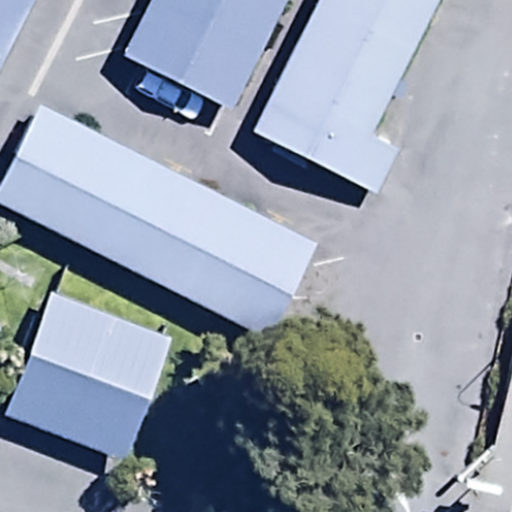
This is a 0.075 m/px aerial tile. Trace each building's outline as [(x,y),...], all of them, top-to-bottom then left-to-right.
[(0,0),(0,61),(30,0),(0,0)] [(311,0),(184,0),(144,81),(246,131),(311,0)] [(483,0),(350,0),(275,152),(381,205),(483,0)] [(319,267),(71,144),(28,232),(275,354),(319,267)] [(177,370),(68,316),(17,419),(125,472),(177,370)]
